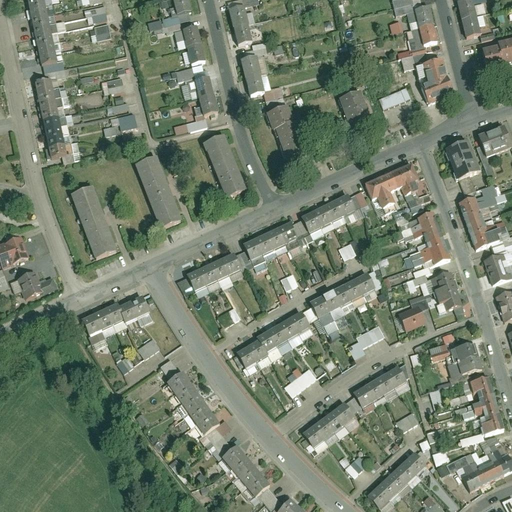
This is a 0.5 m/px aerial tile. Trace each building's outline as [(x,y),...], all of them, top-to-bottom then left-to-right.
[(46,0),(29,4),(31,13),(49,9),(46,0)] [(57,0),(51,0),(50,0),(51,8),(58,7),(57,0)] [(79,0),(80,3),(76,4),(77,10),(89,8),(87,0),(79,0)] [(102,0),(87,0),(89,8),(103,5),(102,0)] [(169,0),(174,17),(190,14),(186,0),(169,0)] [(475,20),(470,1),(456,5),(460,23),(475,20)] [(31,13),(33,22),(51,19),(49,9),(31,13)] [(104,10),(90,13),(94,28),(107,25),(104,10)] [(226,15),(230,31),(246,28),(242,11),(226,15)] [(432,29),(427,11),(413,15),(418,33),(432,29)] [(33,22),(35,32),(53,28),(51,19),(33,22)] [(479,38),(475,20),(460,23),(465,42),(479,38)] [(149,25),(151,33),(165,31),(163,23),(149,25)] [(398,24),(387,26),(388,37),(400,35),(398,24)] [(64,26),(56,28),(57,36),(65,35),(64,26)] [(35,32),(37,41),(55,37),(53,28),(35,32)] [(110,28),(95,31),(99,45),(112,42),(110,28)] [(230,31),(235,48),(250,45),(246,28),(230,31)] [(437,47),(432,29),(418,33),(423,51),(437,47)] [(180,35),(184,51),(200,48),(196,31),(180,35)] [(37,41),(39,51),(57,47),(55,37),(37,41)] [(511,65),(511,39),(493,43),(494,53),(476,56),(480,78),(501,75),(500,68),(511,65)] [(39,51),(41,60),(59,56),(57,47),(39,51)] [(184,51),(189,68),(204,65),(200,48),(184,51)] [(283,48),(275,49),(276,57),(284,56),(283,48)] [(41,60),(43,69),(61,66),(59,56),(41,60)] [(398,61),(401,73),(412,70),(410,58),(398,61)] [(254,60),(238,64),(247,98),(270,93),(266,78),(259,79),(254,60)] [(388,64),(390,72),(400,69),(397,61),(388,64)] [(452,100),(441,63),(415,71),(426,108),(452,100)] [(178,79),(178,84),(197,82),(195,71),(173,74),(174,80),(178,79)] [(192,84),(196,101),(212,98),(208,80),(192,84)] [(103,84),(105,97),(126,94),(124,81),(103,84)] [(56,84),(36,88),(38,98),(58,93),(56,84)] [(405,92),(377,100),(380,111),(408,103),(405,92)] [(58,93),(38,98),(40,107),(60,102),(58,93)] [(334,102),(341,121),(362,113),(355,95),(334,102)] [(196,101),(201,118),(216,115),(212,98),(196,101)] [(115,109),(109,110),(110,116),(129,113),(127,101),(114,103),(115,109)] [(60,102),(40,107),(42,116),(62,112),(60,102)] [(305,159),(297,138),(292,124),(289,125),(284,110),(261,118),(266,133),(269,132),(274,146),(282,168),(305,159)] [(62,112),(42,116),(44,125),(64,121),(62,112)] [(341,121),(348,139),(368,131),(362,113),(341,121)] [(139,130),(136,116),(112,122),(113,128),(121,127),(122,133),(139,130)] [(64,121),(44,125),(46,134),(66,130),(64,121)] [(117,129),(105,131),(107,139),(118,137),(117,129)] [(66,130),(46,134),(48,144),(68,139),(66,130)] [(486,160),(511,150),(504,131),(478,140),(486,160)] [(219,137),(198,147),(221,201),(243,191),(219,137)] [(68,139),(48,144),(50,153),(70,148),(68,139)] [(479,176),(466,145),(445,154),(458,185),(479,176)] [(70,148),(50,153),(52,162),(72,158),(70,148)] [(184,225),(157,161),(138,169),(165,232),(184,225)] [(416,183),(410,168),(362,189),(367,203),(375,200),(380,212),(392,206),(388,196),(401,190),(404,198),(413,194),(409,186),(416,183)] [(117,253),(92,190),(72,198),(97,261),(117,253)] [(499,204),(511,199),(511,191),(497,196),(499,204)] [(347,199),(334,205),(341,218),(353,213),(347,199)] [(459,207),(475,254),(490,248),(474,202),(459,207)] [(334,205),(322,211),(328,224),(341,218),(334,205)] [(322,211),(309,216),(315,230),(328,224),(322,211)] [(309,216),(296,222),(303,236),(315,230),(309,216)] [(451,263),(434,217),(416,223),(433,269),(451,263)] [(291,226),(279,232),(285,246),(297,240),(291,226)] [(279,232),(267,237),(273,251),(285,246),(279,232)] [(267,237),(255,243),(261,257),(273,251),(267,237)] [(33,262),(25,242),(0,251),(0,263),(4,273),(33,262)] [(255,243),(243,249),(249,262),(261,257),(255,243)] [(348,245),(336,251),(341,264),(354,258),(348,245)] [(234,258),(222,264),(229,278),(241,272),(234,258)] [(507,284),(498,259),(484,264),(493,289),(507,284)] [(222,264),(211,269),(217,283),(229,278),(222,264)] [(211,269),(199,275),(205,289),(217,283),(211,269)] [(47,296),(38,275),(20,283),(29,304),(47,296)] [(199,275),(187,280),(193,294),(205,289),(199,275)] [(463,307),(451,275),(428,284),(440,315),(463,307)] [(278,281),(283,294),(296,289),(291,276),(278,281)] [(372,294),(365,278),(333,293),(335,296),(310,307),(317,322),(342,311),(341,308),(372,294)] [(503,326),(511,323),(511,304),(509,296),(495,301),(503,326)] [(148,317),(141,301),(119,311),(117,306),(80,323),(87,339),(122,323),(124,328),(148,317)] [(419,309),(398,317),(405,335),(426,327),(419,309)] [(232,310),(214,319),(220,331),(238,322),(232,310)] [(307,330),(299,316),(255,342),(258,346),(236,358),(244,371),(266,358),(264,354),(307,330)] [(378,328),(356,339),(361,350),(384,338),(378,328)] [(135,352),(142,362),(158,351),(150,341),(135,352)] [(483,372),(476,345),(449,352),(448,348),(429,353),(432,364),(455,358),(460,378),(483,372)] [(415,355),(407,358),(412,369),(420,366),(415,355)] [(115,364),(119,375),(131,371),(126,359),(115,364)] [(169,383),(179,376),(170,363),(160,371),(169,383)] [(406,384),(397,370),(354,398),(363,412),(406,384)] [(308,371),(284,390),(291,399),(315,381),(308,371)] [(202,438),(217,428),(181,375),(179,376),(169,383),(166,385),(202,438)] [(485,437),(502,432),(488,381),(472,386),(485,437)] [(427,395),(431,405),(442,402),(438,391),(427,395)] [(353,421),(344,409),(304,437),(313,449),(353,421)] [(393,424),(400,435),(416,426),(410,415),(393,424)] [(425,442),(416,445),(418,453),(427,449),(426,447),(444,440),(440,430),(423,436),(425,442)] [(255,500),(269,488),(236,450),(223,461),(255,500)] [(442,452),(429,457),(433,468),(446,464),(442,452)] [(470,496),(511,476),(511,469),(508,460),(502,463),(497,454),(487,459),(492,468),(479,474),(475,466),(463,471),(467,481),(463,483),(470,496)] [(342,471),(351,481),(366,467),(357,457),(342,471)] [(343,458),(337,463),(342,470),(348,465),(343,458)] [(415,458),(367,499),(377,510),(424,468),(415,458)]
